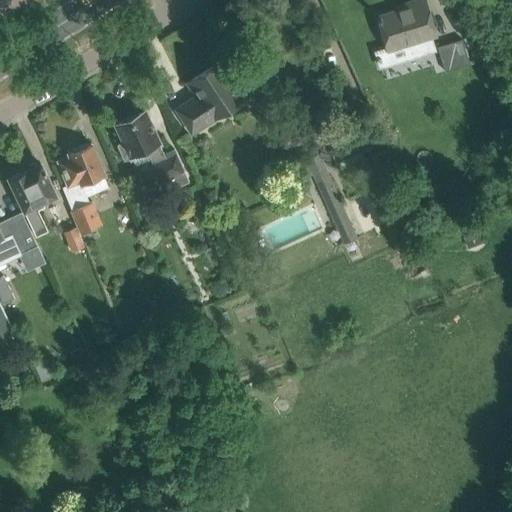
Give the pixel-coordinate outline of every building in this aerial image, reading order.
[(412,6),(377,16),(387,47),(434,32),(424,0),(417,0),(411,2),(412,6)] [(461,39),(437,46),(445,71),(469,63),(461,39)] [(200,94),(177,109),(191,131),(265,82),(251,60),(236,70),(227,56),(191,79),(200,94)] [(164,178),(169,189),(189,180),(174,149),(164,154),(143,110),(116,124),(124,141),(120,145),(127,159),(133,162),(134,165),(149,158),(160,181),(164,178)] [(103,173),(91,143),(68,153),(69,156),(57,161),(67,184),(62,186),(71,209),(71,210),(80,232),(101,223),(92,201),(89,202),(81,182),(103,173)] [(344,242),(347,241),(357,237),(318,152),(305,158),(344,242)] [(26,169),(8,177),(35,233),(44,229),(34,209),(43,205),(41,200),(55,193),(40,163),(37,165),(34,162),(28,165),(27,169),(26,170),(26,169)] [(190,209),(203,203),(195,186),(182,192),(190,209)] [(0,262),(3,261),(1,258),(18,250),(20,253),(37,245),(21,212),(0,222),(0,262)] [(75,227),(63,231),(63,232),(71,252),(83,247),(75,227)] [(4,275),(0,276),(0,297),(3,303),(15,297),(4,275)] [(0,304),(0,336),(13,330),(0,304)]
